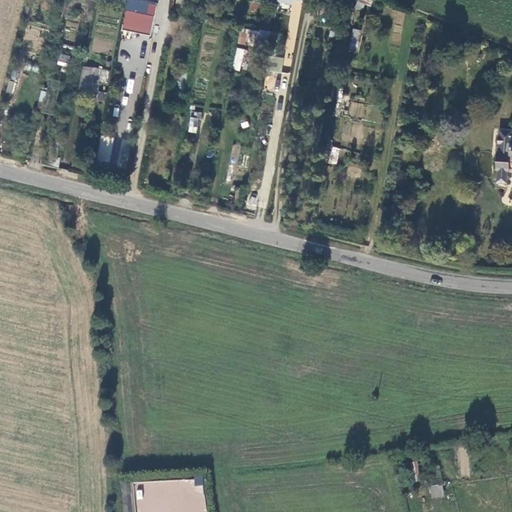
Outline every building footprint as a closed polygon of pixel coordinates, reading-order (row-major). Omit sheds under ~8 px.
[(158,3),(142,0),(127,0),(123,22),(153,27),(158,3)] [(277,0),(277,2),(292,5),(285,47),(295,48),(302,0),(277,0)] [(77,30),(78,23),(66,21),(65,28),(77,30)] [(153,27),(123,22),(122,28),(152,33),(153,27)] [(31,26),(26,37),(35,41),(40,31),(31,26)] [(240,28),(238,47),(269,50),(266,70),(281,72),(283,56),(282,56),(285,33),(240,28)] [(351,28),(349,51),(359,52),(361,29),(351,28)] [(235,48),(233,70),(242,71),(244,49),(235,48)] [(59,53),(56,64),(67,67),(69,56),(59,53)] [(98,82),(107,83),(108,69),(81,66),(78,94),(97,96),(98,82)] [(268,76),(266,89),(279,90),(280,77),(268,76)] [(47,89),(59,89),(59,80),(47,80),(47,89)] [(352,102),(348,115),(356,117),(360,104),(352,102)] [(190,117),(188,131),(197,133),(200,119),(190,117)] [(511,139),(511,136),(511,129),(500,128),(499,142),(497,142),(496,151),(500,151),(498,168),(499,168),(509,169),(510,169),(511,157),(511,139)] [(100,136),(97,163),(127,166),(130,139),(100,136)] [(328,163),(336,165),(341,148),(332,146),(328,163)] [(509,169),(499,168),(498,181),(508,181),(509,169)] [(418,462),(410,463),(414,483),(422,481),(418,462)] [(443,486),(431,487),(432,498),(445,496),(443,486)]
